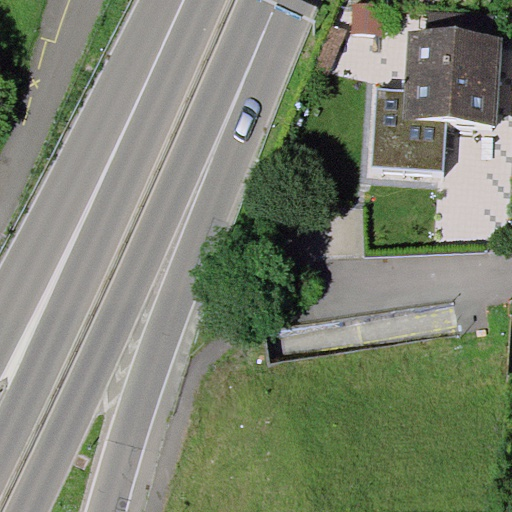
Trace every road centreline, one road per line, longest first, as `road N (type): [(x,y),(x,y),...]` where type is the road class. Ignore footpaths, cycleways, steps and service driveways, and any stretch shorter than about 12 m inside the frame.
road 1 (trunk): [(26,511),(270,18)]
road 2 (trunk): [(108,511),(270,18)]
road 3 (trunk): [(185,0),(0,454)]
road 4 (trunk): [(182,0),(0,319)]
